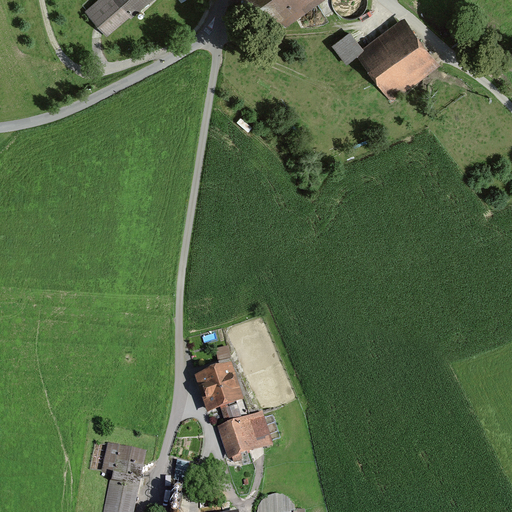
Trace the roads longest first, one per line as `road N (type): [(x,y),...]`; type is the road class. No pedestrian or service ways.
road 1 (track): [(149,511),(181,382),(184,274),(218,53),(209,30)]
road 2 (unclassified): [(0,130),(59,117),(173,59),(194,47),(228,0)]
road 3 (track): [(42,0),(50,35),(75,70),(108,74),(173,59)]
road 4 (track): [(511,109),(384,0)]
